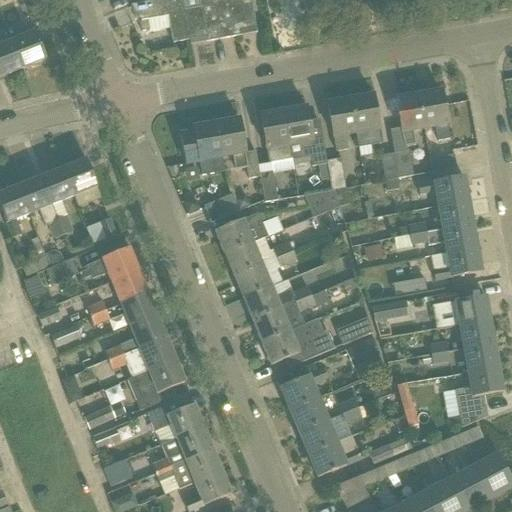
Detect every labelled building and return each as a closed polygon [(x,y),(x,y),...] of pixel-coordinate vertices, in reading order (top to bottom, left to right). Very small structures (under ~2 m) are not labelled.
[(182,12),(184,11),(181,0),(166,0),(130,6),(137,24),(166,18),(173,45),(188,42),(182,12)] [(222,40),(214,0),(196,0),(198,9),(184,11),(182,12),(188,42),(204,39),(205,43),(222,40)] [(240,32),(256,29),(250,0),(214,0),(222,40),(240,37),(240,32)] [(339,0),(326,0),(325,5),(328,12),(341,9),(339,0)] [(45,61),(34,33),(12,42),(23,70),(45,61)] [(12,42),(0,46),(0,78),(0,79),(23,70),(12,42)] [(437,143),(449,141),(446,126),(440,93),(417,97),(424,130),(435,128),(437,143)] [(349,101),(355,135),(357,149),(381,145),(372,97),(349,101)] [(424,130),(417,97),(395,101),(403,148),(415,146),(413,132),(424,130)] [(345,137),(355,135),(349,101),(326,105),(335,153),(347,151),(345,137)] [(326,165),(326,162),(322,140),(311,142),(305,109),(283,113),(292,161),(302,159),(309,158),(311,167),(326,165)] [(269,165),(270,165),(292,161),(283,113),(259,117),(269,165)] [(238,121),(215,125),(222,159),(232,157),(235,171),(246,169),(248,180),(260,178),(259,175),(255,153),(244,155),(238,121)] [(224,173),(222,159),(215,125),(192,129),(193,134),(180,136),(186,165),(199,163),(202,177),(224,173)] [(408,153),(394,156),(398,179),(412,176),(408,153)] [(398,179),(394,156),(380,158),(384,181),(398,179)] [(428,160),(430,174),(456,170),(453,156),(428,160)] [(340,160),(326,162),(326,165),(331,193),(334,192),(344,189),(340,160)] [(74,198),(96,189),(85,161),(63,170),(74,198)] [(40,179),(51,207),(61,203),(74,198),(63,170),(40,179)] [(271,173),(259,175),(260,178),(264,204),(277,202),(273,175),(272,172),(271,173)] [(467,202),(463,178),(417,187),(419,197),(435,194),(438,208),(467,202)] [(40,179),(17,188),(28,216),(39,212),(45,227),(48,226),(53,241),(63,237),(57,222),(51,207),(40,179)] [(15,221),(28,216),(17,188),(0,194),(0,210),(12,240),(21,236),(15,221)] [(349,205),(344,189),(334,192),(339,209),(349,205)] [(312,219),(339,209),(334,192),(331,193),(303,197),(312,219)] [(210,225),(229,217),(238,212),(231,196),(203,208),(210,225)] [(249,207),(245,196),(234,201),(239,211),(249,207)] [(187,215),(199,210),(196,203),(189,200),(182,203),(187,215)] [(467,202),(438,208),(442,232),(471,227),(467,202)] [(262,225),(261,224),(257,215),(214,233),(223,256),(252,244),(247,231),(262,225)] [(66,218),(57,222),(63,237),(72,233),(66,218)] [(115,236),(108,221),(99,224),(105,240),(115,236)] [(408,238),(409,238),(426,235),(424,224),(406,227),(408,238)] [(427,247),(444,244),(446,256),(475,251),(471,227),(442,232),(426,235),(409,238),(411,246),(411,247),(427,244),(427,247)] [(400,239),(408,237),(407,229),(398,230),(400,239)] [(232,277),(261,266),(252,244),(223,256),(232,277)] [(272,251),(276,260),(292,253),(288,244),(272,250),(272,251)] [(367,263),(382,260),(379,247),(364,251),(367,263)] [(106,274),(110,284),(138,272),(128,250),(80,270),(76,258),(50,269),(56,284),(78,275),(80,281),(90,277),(91,280),(106,274)] [(480,275),(475,251),(446,256),(431,258),(432,273),(434,283),(480,275)] [(60,255),(53,252),(45,256),(50,268),(63,262),(60,255)] [(292,253),(276,260),(280,269),(296,263),(292,253)] [(242,301),(271,289),(261,266),(232,277),(242,301)] [(119,306),(147,295),(138,272),(110,284),(119,306)] [(393,283),(395,297),(425,292),(422,278),(393,283)] [(44,297),(40,288),(26,293),(29,302),(44,297)] [(242,301),(252,323),(311,299),(307,290),(291,296),(290,293),(275,299),(271,289),(242,301)] [(299,314),(314,307),(315,310),(328,304),(324,294),(311,299),(252,323),(261,345),(304,327),(299,314)] [(156,317),(147,295),(119,306),(129,329),(156,317)] [(457,317),(459,327),(488,323),(484,298),(430,308),(432,317),(439,315),(439,320),(457,317)] [(90,319),(106,312),(102,302),(86,309),(90,319)] [(407,317),(405,302),(371,308),(374,323),(407,317)] [(243,322),(240,304),(230,306),(233,324),(243,322)] [(55,308),(36,316),(42,329),(61,321),(55,308)] [(109,321),(106,312),(90,319),(94,328),(109,321)] [(165,339),(156,317),(129,329),(134,341),(81,363),(84,370),(107,361),(108,364),(138,351),(165,339)] [(371,334),(365,320),(335,332),(341,346),(371,334)] [(304,327),(261,345),(270,368),(287,360),(291,369),(334,350),(327,333),(321,335),(316,322),(304,327)] [(459,327),(464,352),(493,346),(488,323),(459,327)] [(75,326),(50,337),(55,349),(81,338),(75,326)] [(175,362),(165,339),(138,351),(108,364),(111,372),(126,366),(131,380),(175,362)] [(352,370),(379,359),(373,341),(345,353),(352,370)] [(445,344),(428,347),(430,358),(447,355),(445,344)] [(497,370),(493,346),(464,352),(468,375),(497,370)] [(449,364),(447,355),(430,358),(432,367),(449,364)] [(157,395),(184,384),(175,362),(131,380),(127,381),(140,413),(161,404),(157,395)] [(501,394),(497,370),(468,375),(470,390),(454,393),(459,419),(449,420),(452,433),(487,419),(483,397),(501,394)] [(279,389),(289,412),(317,400),(312,387),(327,380),(323,371),(279,389)] [(396,388),(407,430),(417,427),(405,385),(396,388)] [(71,391),(64,393),(69,404),(81,400),(79,393),(71,391)] [(298,435),(327,423),(317,400),(289,412),(298,435)] [(341,416),(357,410),(353,400),(337,407),(341,416)] [(84,419),(89,431),(125,416),(119,403),(84,419)] [(175,440),(202,429),(193,406),(179,412),(175,404),(147,415),(150,424),(154,433),(169,426),(175,440)] [(357,410),(341,416),(345,426),(361,419),(357,410)] [(307,456),(335,444),(327,423),(298,435),(307,456)] [(184,463),(212,451),(202,429),(175,440),(160,446),(166,459),(150,466),(155,475),(184,463)] [(461,448),(482,439),(478,429),(456,438),(461,448)] [(119,442),(114,430),(92,440),(97,451),(119,442)] [(351,438),(335,444),(307,456),(317,479),(360,461),(351,438)] [(373,466),(413,450),(409,438),(368,454),(373,466)] [(447,442),(432,448),(436,458),(451,452),(447,442)] [(193,484),(220,472),(212,451),(184,463),(155,475),(164,496),(178,490),(193,484)] [(412,468),(427,462),(423,452),(408,458),(412,468)] [(472,470),(488,501),(511,489),(495,457),(472,470)] [(124,462),(102,470),(110,489),(131,480),(124,462)] [(382,469),(386,479),(403,472),(398,462),(382,469)] [(449,482),(464,511),(467,511),(488,501),(472,470),(449,482)] [(186,511),(192,511),(230,496),(220,472),(193,484),(199,498),(183,504),(186,511)] [(377,483),(373,473),(359,478),(363,488),(377,483)] [(363,488),(359,478),(335,488),(339,499),(363,488)] [(426,494),(434,511),(464,511),(449,482),(426,494)] [(402,506),(405,511),(434,511),(426,494),(402,506)] [(125,511),(123,506),(115,502),(109,505),(111,511),(125,511)]
